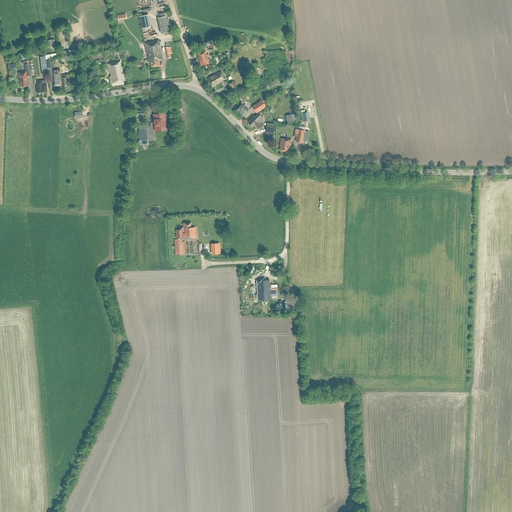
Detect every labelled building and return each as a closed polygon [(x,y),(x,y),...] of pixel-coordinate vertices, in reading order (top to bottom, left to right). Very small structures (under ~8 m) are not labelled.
[(142,29),(150,27),(148,15),(140,16),(142,29)] [(171,32),(168,15),(158,17),(162,34),(171,32)] [(158,40),(144,43),(148,62),(150,62),(152,67),(160,66),(158,60),(163,59),(158,40)] [(47,74),(45,60),(81,52),(80,45),(75,45),(76,49),(45,55),(45,56),(40,57),(42,75),(47,74)] [(205,51),(197,53),(201,66),(209,64),(207,57),(209,57),(208,54),(206,55),(205,51)] [(27,76),(31,75),(34,75),(32,60),(24,61),(26,71),(18,72),(19,81),(21,81),(21,86),(28,85),(27,76)] [(120,61),(107,63),(109,73),(110,73),(111,76),(110,76),(111,83),(124,80),(120,61)] [(60,69),(52,70),(54,86),(61,85),(62,91),(67,90),(66,75),(61,76),(60,69)] [(225,79),(221,71),(208,79),(212,87),(225,79)] [(271,87),(279,82),(277,78),(269,84),(271,87)] [(45,81),(36,81),(36,79),(34,79),(34,84),(36,84),(37,93),(42,93),(42,92),(47,92),(46,84),(45,84),(45,81)] [(233,81),(228,84),(232,90),(236,88),(233,81)] [(262,100),(252,106),(256,113),(267,107),(262,100)] [(241,103),(234,109),(242,117),(249,111),(241,103)] [(259,129),(263,125),(260,122),(264,119),(258,113),(255,116),(254,116),(248,123),(252,127),(254,124),(259,129)] [(164,114),(155,115),(156,120),(155,120),(155,125),(156,125),(157,128),(165,127),(164,114)] [(274,133),(274,126),(275,124),(269,123),(269,125),(266,125),(266,132),(274,133)] [(138,127),(139,145),(147,144),(147,125),(139,125),(140,127),(138,127)] [(298,130),(296,142),(303,143),(304,140),(307,141),(309,132),(305,131),(298,130)] [(288,152),(289,145),(290,145),(291,139),(285,138),(285,139),(280,138),(280,146),(280,151),(288,152)] [(175,239),(175,255),(185,254),(184,238),(196,238),(195,227),(191,227),(190,223),(183,223),(183,227),(179,228),(179,229),(176,229),(176,239),(175,239)] [(257,281),(258,291),(260,291),(260,295),(269,294),(269,289),(267,289),(267,281),(257,281)]
